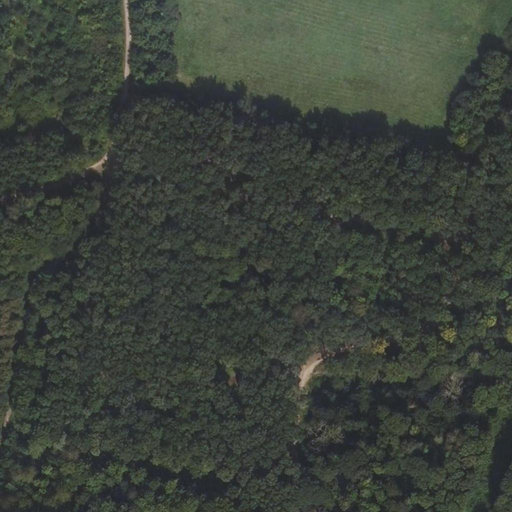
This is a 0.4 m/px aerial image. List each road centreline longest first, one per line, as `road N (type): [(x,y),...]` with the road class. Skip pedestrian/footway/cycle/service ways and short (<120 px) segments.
road 1 (track): [(452,241),(109,159),(0,195)]
road 2 (track): [(21,364),(33,304),(97,219),(127,82),(125,0)]
road 3 (track): [(308,370),(182,382),(21,364)]
road 4 (track): [(511,123),(452,241),(373,328)]
road 5 (track): [(308,370),(340,348),(383,345),(415,322),(479,247)]
road 6 (track): [(308,370),(300,393),(296,511)]
